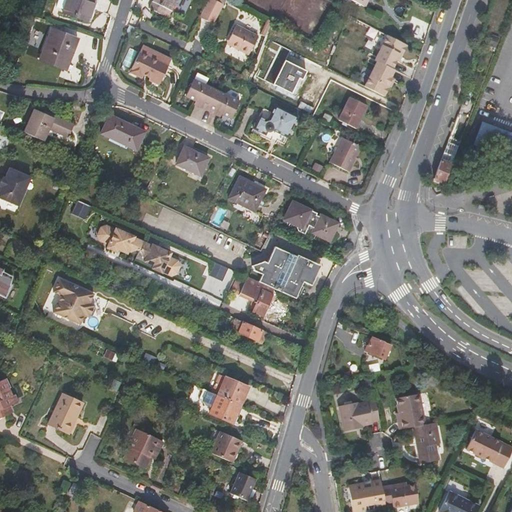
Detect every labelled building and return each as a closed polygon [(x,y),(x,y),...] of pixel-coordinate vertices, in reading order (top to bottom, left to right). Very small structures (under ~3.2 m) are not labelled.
[(68,0),(64,13),(89,22),(96,0),(68,0)] [(177,0),(153,0),(150,8),(163,15),(166,9),(172,11),(177,0)] [(225,5),(214,0),(210,0),(202,18),(215,24),(225,5)] [(270,20),(262,36),(266,38),(274,23),(270,20)] [(237,27),(228,46),(250,57),(259,38),(237,27)] [(67,70),(78,41),(53,31),(42,60),(67,70)] [(376,60),(393,69),(397,62),(400,55),(402,56),(408,46),(388,36),(376,60)] [(141,54),(169,68),(172,61),(144,47),(141,54)] [(169,68),(141,54),(132,73),(143,79),(145,75),(151,78),(150,80),(161,85),(169,68)] [(268,82),(296,96),(308,73),(280,59),(268,82)] [(393,70),(393,69),(376,60),(375,61),(378,63),(393,70)] [(391,82),(392,79),(391,79),(395,71),(393,70),(378,63),(373,73),(391,82)] [(365,87),(385,97),(390,87),(388,87),(391,82),(373,73),(365,87)] [(186,97),(195,102),(201,105),(200,107),(215,115),(217,112),(222,115),(231,120),(240,103),(194,80),(186,97)] [(339,120),(356,129),(367,107),(351,98),(339,120)] [(274,129),(289,137),(298,118),(275,107),(268,120),(266,120),(264,120),(262,119),(259,117),(254,127),(266,133),(268,130),(269,131),(271,131),(272,130),(274,129)] [(26,132),(45,141),(50,129),(70,138),(75,125),(57,117),(56,119),(35,111),(26,132)] [(322,121),(329,124),(333,118),(326,114),(322,121)] [(102,134),(137,151),(146,134),(111,116),(102,134)] [(511,133),(484,123),(475,145),(511,159),(511,133)] [(330,163),(350,173),(362,148),(343,138),(330,163)] [(177,166),(202,176),(210,160),(186,148),(177,166)] [(474,154),(466,151),(459,169),(467,172),(474,154)] [(445,153),(441,161),(453,165),(456,157),(445,153)] [(434,179),(445,184),(453,165),(441,161),(434,179)] [(21,195),(24,197),(32,178),(11,169),(7,178),(5,177),(1,186),(3,187),(0,194),(0,205),(17,213),(20,206),(17,205),(21,195)] [(230,200),(256,212),(265,194),(260,192),(262,188),(254,184),(252,186),(240,180),(230,200)] [(50,217),(56,219),(65,194),(58,191),(50,217)] [(79,201),(73,213),(87,219),(92,207),(79,201)] [(299,232),(305,235),(309,227),(314,229),(313,233),(331,242),(339,225),(322,216),(321,218),(317,217),(318,214),(311,211),(310,214),(307,212),(308,209),(294,202),(286,217),(294,221),(295,223),(295,225),(296,228),(298,230),(299,232)] [(136,238),(104,225),(99,227),(95,234),(97,239),(109,245),(108,249),(118,253),(119,250),(128,254),(138,250),(142,252),(145,262),(155,267),(154,269),(163,274),(164,273),(173,277),(179,274),(181,268),(179,262),(170,258),(172,254),(153,245),(152,246),(136,238)] [(287,257),(279,259),(317,277),(317,275),(312,273),(315,268),(296,259),(295,261),(287,257)] [(317,277),(279,259),(253,266),(255,271),(263,275),(259,282),(276,290),(296,299),(304,282),(312,286),(317,277)] [(210,276),(224,282),(229,269),(216,263),(210,276)] [(0,295),(6,298),(12,286),(11,285),(14,278),(0,270),(0,295)] [(259,282),(248,277),(247,279),(239,276),(233,288),(242,292),(240,296),(253,301),(249,309),(264,316),(276,290),(259,282)] [(59,279),(53,292),(60,296),(93,310),(94,308),(93,304),(88,303),(92,293),(59,279)] [(93,310),(60,296),(53,312),(79,323),(83,314),(87,316),(88,316),(90,315),(91,315),(93,310)] [(3,308),(12,312),(14,306),(6,302),(3,308)] [(83,314),(79,323),(94,330),(101,314),(93,310),(91,315),(90,315),(88,316),(87,316),(83,314)] [(237,319),(230,316),(228,321),(235,324),(236,320),(237,319)] [(236,320),(235,324),(233,329),(239,332),(239,333),(263,344),(267,334),(236,320)] [(371,354),(386,360),(391,345),(372,338),(369,347),(373,349),(371,354)] [(106,356),(113,359),(115,354),(108,351),(106,356)] [(140,377),(155,383),(160,372),(144,365),(140,377)] [(222,388),(219,396),(241,406),(249,388),(221,376),(216,385),(222,388)] [(11,389),(7,380),(0,382),(0,419),(11,415),(8,408),(16,404),(10,389),(11,389)] [(219,396),(209,392),(204,402),(206,405),(213,408),(219,396)] [(78,419),(84,404),(63,395),(49,425),(67,434),(75,418),(78,419)] [(397,422),(398,430),(414,427),(424,425),(418,395),(395,399),(399,421),(397,422)] [(219,396),(213,408),(211,413),(234,423),(241,406),(219,396)] [(379,422),(375,401),(357,405),(356,403),(338,407),(343,433),(356,430),(355,427),(361,426),(361,427),(372,425),(372,423),(379,422)] [(438,444),(434,424),(424,425),(414,427),(420,464),(439,461),(436,444),(438,444)] [(467,450),(505,468),(511,454),(511,453),(511,447),(479,432),(476,431),(467,450)] [(125,459),(146,468),(154,452),(159,454),(164,443),(140,432),(132,449),(130,448),(125,459)] [(212,453),(233,462),(242,442),(222,432),(212,453)] [(248,501),(257,480),(240,473),(231,493),(248,501)] [(67,492),(70,484),(66,482),(62,489),(67,492)] [(377,510),(386,509),(385,506),(382,487),(374,488),(373,482),(349,487),(353,511),(377,507),(377,510)] [(382,487),(385,506),(394,504),(394,507),(419,502),(416,485),(391,489),(390,486),(382,487)] [(70,494),(80,499),(83,492),(74,487),(70,494)] [(477,511),(480,506),(469,501),(450,492),(440,511),(477,511)] [(160,511),(140,502),(135,511),(160,511)]
